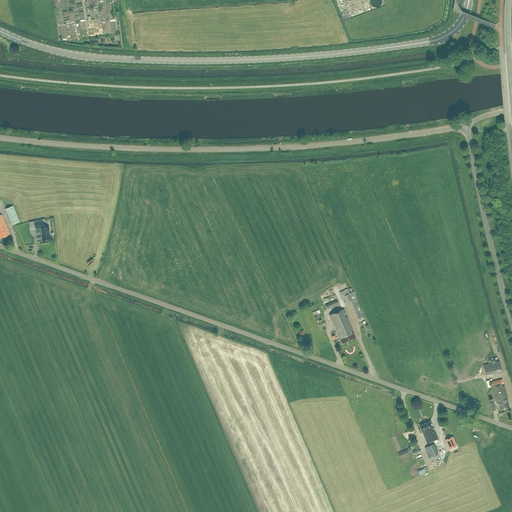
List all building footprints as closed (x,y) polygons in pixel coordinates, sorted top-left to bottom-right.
[(13,206),(6,209),(13,225),(20,221),(13,206)] [(0,237),(0,238),(10,234),(1,215),(0,215),(0,237)] [(44,227),(43,221),(35,222),(36,228),(41,227),(41,231),(42,241),(50,240),(49,230),(48,226),(44,227)] [(350,293),(348,289),(340,292),(344,303),(350,300),(358,319),(364,317),(353,292),(350,293)] [(345,337),(347,341),(355,338),(347,317),(346,317),(344,314),(345,313),(343,309),(336,312),(346,336),(345,337)] [(342,343),(347,341),(345,337),(346,336),(336,312),(330,315),(342,343)] [(486,374),(501,371),(499,361),(484,365),(486,374)] [(503,386),(502,383),(503,383),(502,379),(491,382),(497,404),(499,403),(501,410),(509,407),(506,397),(507,397),(504,386),(503,386)] [(425,422),(433,440),(438,438),(434,430),(435,429),(434,428),(434,427),(430,420),(425,422)] [(427,443),(433,440),(425,422),(419,425),(423,432),(427,443)] [(457,446),(453,437),(446,440),(450,449),(457,446)] [(430,460),(439,456),(434,443),(425,447),(430,460)]
